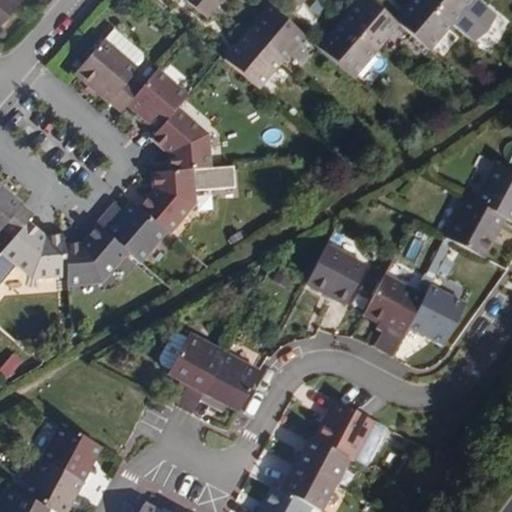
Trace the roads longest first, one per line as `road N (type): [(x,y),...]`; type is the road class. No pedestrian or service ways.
road 1 (residential): [(511,304),(451,389),(425,400),(355,369),(302,365),(284,379),(232,474),(168,443),(129,476),(110,511)]
road 2 (residential): [(0,147),(81,217),(131,156),(20,61)]
